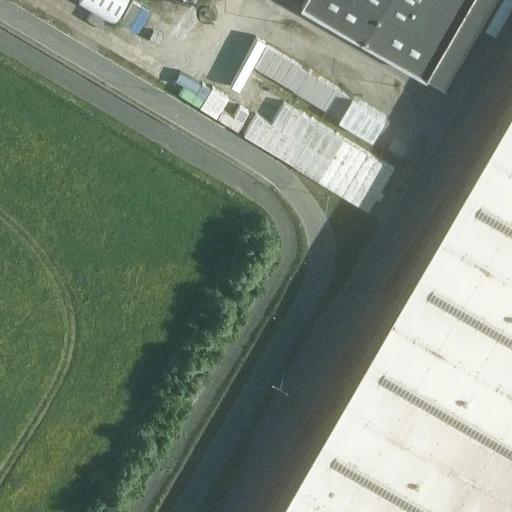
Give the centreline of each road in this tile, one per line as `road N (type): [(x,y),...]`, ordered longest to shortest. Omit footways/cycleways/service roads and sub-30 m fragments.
road 1 (unclassified): [(229,511),(511,30)]
road 2 (unclassified): [(295,326),(317,281),(319,247),(294,191),(259,162),(0,7)]
road 3 (track): [(0,473),(59,381),(73,343),(72,310),(57,279),(0,210)]
road 4 (unclassified): [(295,326),(187,511)]
